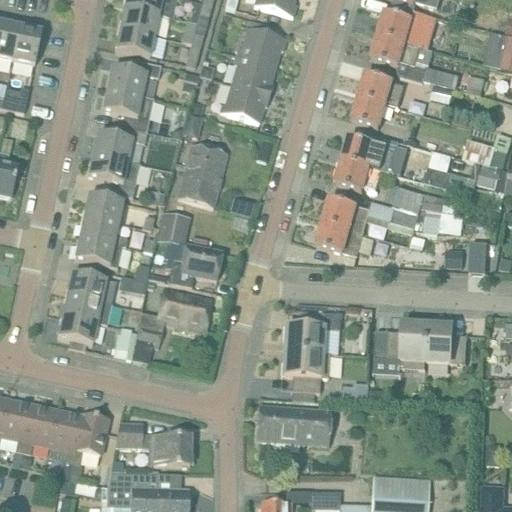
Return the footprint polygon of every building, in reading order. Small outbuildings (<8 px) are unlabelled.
[(126,0),(124,11),(158,18),(162,0),(126,0)] [(203,0),(202,6),(212,8),(214,0),(203,0)] [(239,0),(229,0),(226,14),(234,16),(239,0)] [(293,8),(295,0),(255,0),(253,9),(292,20),(295,9),(293,8)] [(387,0),(387,1),(407,6),(414,8),(415,5),(437,12),(440,1),(437,0),(387,0)] [(206,29),(212,8),(202,6),(196,27),(206,29)] [(154,39),(158,18),(124,11),(119,32),(154,39)] [(419,51),(419,50),(425,30),(430,32),(434,21),(419,17),(411,23),(385,15),(378,39),(419,51)] [(0,62),(12,65),(20,31),(0,26),(0,62)] [(196,27),(190,47),(200,49),(206,29),(196,27)] [(20,31),(12,65),(34,70),(41,35),(20,31)] [(149,61),(154,39),(119,32),(115,54),(149,61)] [(282,55),(285,43),(246,32),(240,52),(237,52),(235,59),(275,71),(280,54),(282,55)] [(432,54),(419,50),(419,51),(378,39),(371,62),(399,70),(397,78),(422,85),(422,84),(455,93),(455,92),(456,92),(461,75),(449,71),(448,77),(427,71),(432,54)] [(511,75),(511,41),(504,39),(500,58),(497,72),(511,75)] [(194,71),(200,49),(190,47),(185,69),(194,71)] [(486,55),(483,69),(497,72),(500,58),(486,55)] [(270,89),(275,71),(235,59),(232,69),(235,70),(230,88),(269,100),(272,89),(270,89)] [(111,71),(106,93),(153,103),(141,100),(146,80),(158,83),(160,70),(135,65),(132,76),(111,71)] [(202,68),(199,79),(210,82),(213,71),(202,68)] [(181,94),(194,97),(198,78),(185,75),(181,94)] [(365,77),(358,101),(385,108),(385,107),(397,111),(403,88),(365,77)] [(470,79),(466,96),(480,99),(485,83),(470,79)] [(219,117),(258,128),(264,110),(266,110),(269,100),(230,88),(224,108),(222,107),(219,117)] [(453,93),(433,88),(430,102),(449,107),(453,93)] [(146,136),(153,103),(106,93),(102,115),(123,119),(121,131),(146,136)] [(378,132),(385,108),(358,101),(352,124),(371,130),(378,132)] [(4,102),(2,112),(14,115),(16,105),(4,102)] [(192,106),(189,117),(200,120),(203,108),(192,106)] [(188,117),(183,138),(197,142),(202,120),(200,120),(189,117),(188,117)] [(171,132),(170,139),(181,141),(183,132),(178,130),(173,131),(171,132)] [(146,136),(121,131),(118,142),(97,137),(92,159),(127,166),(132,146),(144,148),(146,136)] [(467,144),(462,162),(490,170),(490,169),(503,172),(511,140),(497,136),(493,151),(467,144)] [(381,174),(389,176),(398,147),(386,144),(375,147),(349,140),(342,164),(368,171),(369,170),(381,174)] [(3,141),(0,156),(8,158),(9,158),(12,143),(3,141)] [(262,142),(256,163),(266,166),(272,145),(262,142)] [(226,157),(191,149),(177,203),(212,211),(226,157)] [(430,172),(449,174),(451,157),(433,154),(430,172)] [(0,199),(11,202),(17,171),(6,168),(8,158),(0,156),(0,199)] [(139,168),(127,166),(92,159),(88,181),(109,185),(107,196),(132,202),(139,168)] [(375,194),(381,174),(369,170),(368,171),(342,164),(335,187),(362,195),(363,190),(375,194)] [(445,195),(448,186),(474,193),(475,187),(427,173),(422,188),(445,195)] [(391,211),(418,218),(423,198),(397,190),(391,211)] [(151,192),(149,204),(164,207),(164,203),(166,195),(151,192)] [(425,197),(421,212),(442,215),(444,201),(425,197)] [(88,199),(83,220),(118,228),(122,206),(88,199)] [(235,202),(231,215),(252,221),(256,208),(235,202)] [(329,202),(323,226),(362,237),(365,225),(389,232),(389,231),(412,237),(418,218),(391,211),(371,205),(368,213),(329,202)] [(463,218),(447,216),(441,216),(441,215),(425,213),(425,214),(421,212),(414,233),(420,235),(421,234),(438,238),(438,235),(461,238),(463,218)] [(162,216),(156,244),(175,248),(172,264),(167,287),(172,288),(191,292),(194,280),(216,285),(221,257),(202,253),(186,250),(182,249),(188,222),(162,216)] [(151,234),(154,222),(145,219),(142,232),(151,234)] [(115,240),(118,228),(83,220),(79,241),(124,251),(126,243),(115,240)] [(363,239),(363,237),(362,237),(323,226),(316,249),(342,257),(342,256),(357,261),(358,255),(369,258),(374,242),(363,239)] [(124,251),(79,241),(74,263),(117,272),(121,251),(124,251)] [(155,244),(146,242),(143,254),(151,257),(155,244)] [(468,276),(484,277),(487,246),(470,245),(468,276)] [(445,271),(462,271),(462,253),(445,253),(445,271)] [(501,259),(499,271),(510,273),(511,261),(501,259)] [(133,283),(146,285),(148,273),(136,271),(133,283)] [(67,299),(101,306),(106,284),(71,277),(67,299)] [(149,278),(148,282),(164,286),(166,281),(149,278)] [(146,285),(133,283),(121,280),(119,293),(144,297),(146,285)] [(205,336),(211,302),(163,292),(157,325),(140,320),(131,365),(148,368),(151,352),(157,354),(163,326),(205,336)] [(110,308),(101,306),(67,299),(62,320),(96,327),(106,329),(110,308)] [(285,344),(284,355),(324,358),(326,334),(339,334),(340,318),(295,316),(295,317),(296,317),(295,331),(283,330),(283,344),(285,344)] [(96,327),(62,320),(57,342),(92,349),(96,327)] [(376,335),(374,362),(385,362),(400,363),(401,364),(401,371),(425,373),(425,365),(427,328),(416,328),(417,325),(403,325),(402,337),(388,335),(388,334),(387,334),(387,336),(376,335)] [(438,329),(427,328),(425,365),(466,367),(467,339),(465,339),(465,340),(451,339),(452,327),(438,327),(438,329)] [(125,363),(131,334),(120,331),(118,338),(117,337),(112,361),(125,363)] [(281,366),(281,379),(292,380),(292,394),(290,394),(290,395),(292,396),(291,404),(313,405),(313,397),(319,397),(320,381),(328,382),(329,358),(324,358),(284,355),(284,366),(281,366)] [(368,394),(368,407),(381,407),(381,395),(368,394)] [(0,402),(0,440),(0,441),(8,404),(0,402)] [(22,457),(33,409),(8,404),(0,441),(17,444),(14,455),(12,466),(20,467),(22,457)] [(33,409),(22,457),(30,459),(33,448),(49,451),(57,415),(33,409)] [(331,416),(278,412),(258,410),(256,445),(275,446),(328,451),(331,416)] [(71,467),(81,420),(57,415),(49,451),(66,455),(63,466),(71,467)] [(71,467),(67,483),(69,484),(70,479),(79,481),(81,470),(79,469),(82,456),(100,460),(108,423),(82,418),(81,420),(71,467)] [(147,469),(169,470),(189,470),(190,441),(166,440),(166,441),(141,441),(141,428),(119,427),(114,452),(148,453),(147,469)] [(22,457),(20,467),(28,469),(30,459),(22,457)] [(123,468),(113,468),(111,476),(124,476),(123,468)] [(149,477),(111,476),(106,495),(106,511),(114,511),(113,511),(187,511),(188,494),(149,493),(149,477)] [(372,479),(370,510),(370,511),(427,511),(429,483),(372,479)] [(481,489),(480,511),(511,511),(511,510),(503,510),(504,490),(481,489)] [(338,511),(339,509),(339,496),(309,495),(308,511),(338,511)] [(61,501),(59,511),(68,511),(71,502),(61,501)]
